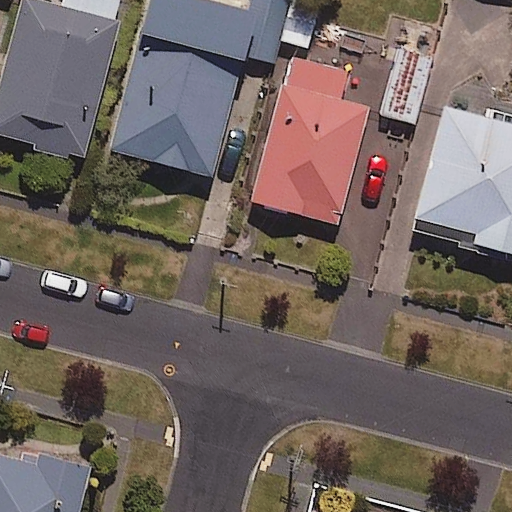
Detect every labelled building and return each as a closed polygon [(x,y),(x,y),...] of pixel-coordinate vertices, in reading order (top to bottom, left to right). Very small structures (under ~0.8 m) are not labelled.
[(0,118),(95,144),(133,0),(30,0),(0,114),(0,118)] [(243,17),(182,0),(150,0),(109,151),(211,179),(255,20),(243,17)] [(255,20),(285,29),(293,0),(247,0),(243,17),(255,20)] [(419,110),(438,44),(407,35),(388,100),(419,110)] [(358,58),(299,42),(258,186),(350,212),(383,96),(350,87),(358,58)] [(511,109),(456,92),(418,217),(511,245),(511,109)] [(27,463),(0,456),(0,511),(79,511),(91,469),(29,453),(27,463)]
